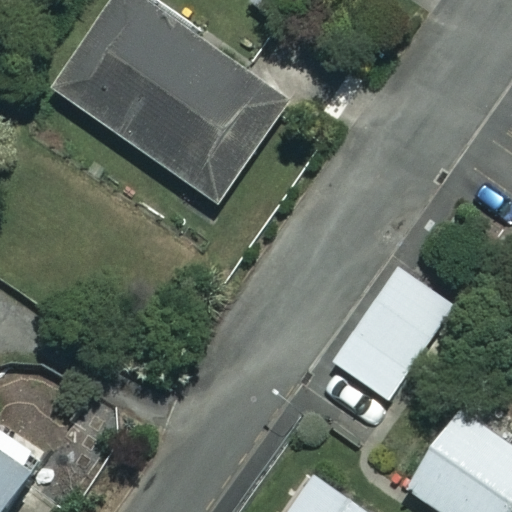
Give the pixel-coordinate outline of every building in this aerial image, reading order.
[(288,104),(140,0),(125,0),(59,94),(217,205),(288,104)] [(457,304),(403,267),(336,362),(390,400),(457,304)] [(511,511),(511,446),(460,411),(407,489),(440,511),(511,511)] [(0,511),(5,511),(42,456),(0,427),(0,511)] [(366,511),(317,477),(293,511),(366,511)]
